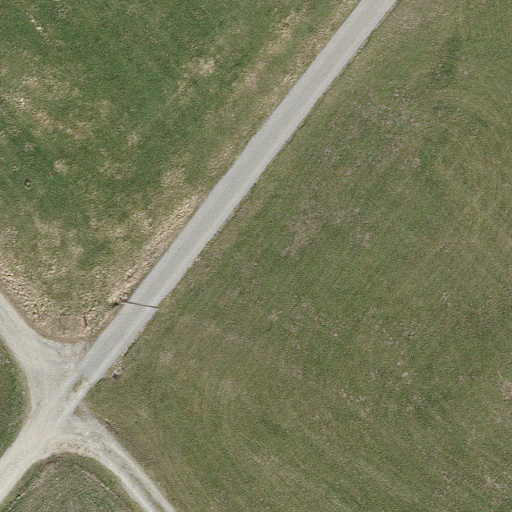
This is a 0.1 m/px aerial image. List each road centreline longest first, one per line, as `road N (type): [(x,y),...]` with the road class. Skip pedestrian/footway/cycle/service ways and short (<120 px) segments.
road 1 (track): [(380,0),(0,491)]
road 2 (track): [(0,320),(153,511)]
